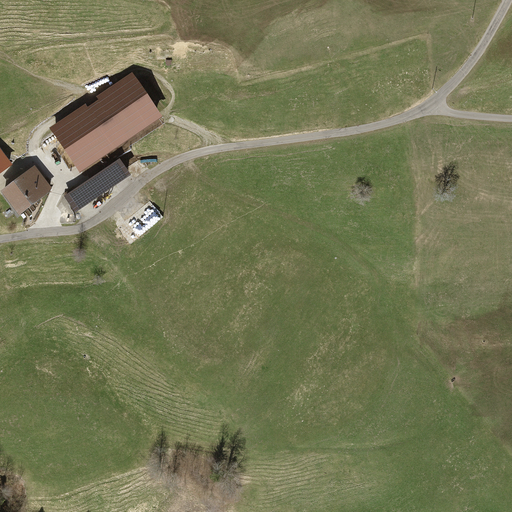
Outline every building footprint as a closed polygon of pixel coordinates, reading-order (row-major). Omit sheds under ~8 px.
[(85,103),(48,128),(78,172),(162,117),(132,72),(95,96),(97,99),(87,106),(85,103)] [(0,172),(11,164),(0,149),(0,172)] [(119,158),(63,196),(75,212),(130,174),(119,158)] [(33,166),(1,190),(19,214),(51,189),(33,166)] [(141,232),(163,217),(153,201),(131,216),(141,232)]
